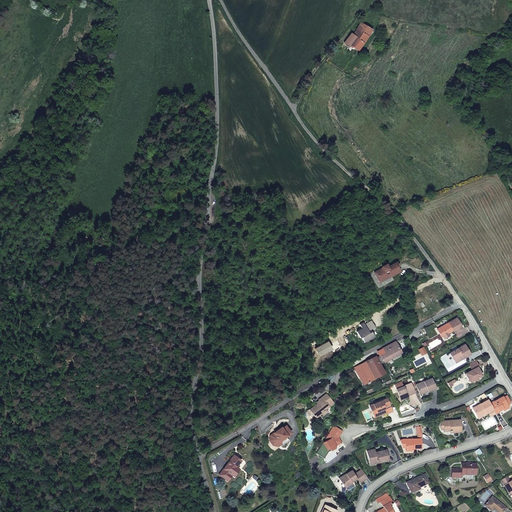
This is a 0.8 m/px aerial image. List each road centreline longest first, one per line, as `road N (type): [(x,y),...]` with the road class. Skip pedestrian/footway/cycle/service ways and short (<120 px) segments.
road 1 (unclassified): [(210,0),(221,180),(198,374),(198,459)]
road 2 (residential): [(502,377),(459,302),(328,373),(198,459)]
road 3 (track): [(459,302),(390,204),(322,147),(223,0)]
road 4 (residential): [(361,511),(365,494),(395,470),(511,430)]
